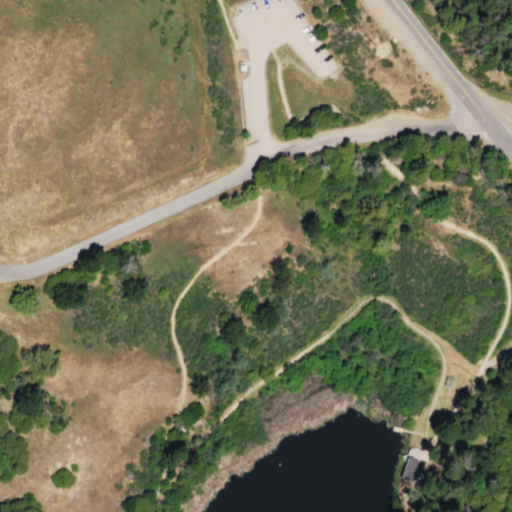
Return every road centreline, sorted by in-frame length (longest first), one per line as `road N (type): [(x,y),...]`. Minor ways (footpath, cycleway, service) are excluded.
road 1 (tertiary): [(0,276),(44,265),(250,168)]
road 2 (tertiary): [(268,160),(339,137),(442,130),(482,117)]
road 3 (secondary): [(391,0),(511,153)]
